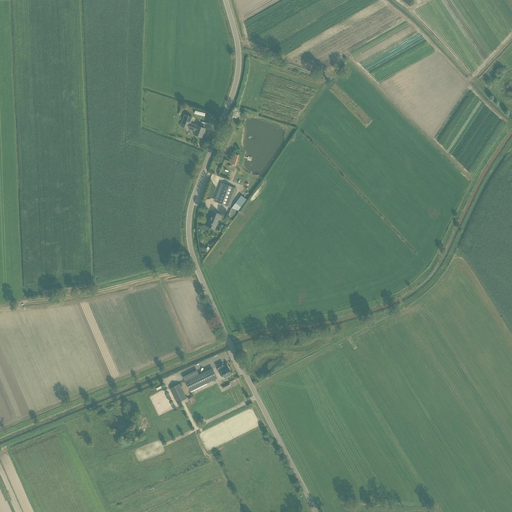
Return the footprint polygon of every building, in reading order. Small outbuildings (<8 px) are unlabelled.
[(267,101),(266,108),(303,118),(305,111),(267,101)] [(205,129),(200,127),(197,126),(190,123),(192,118),(184,115),(180,126),(195,131),(193,134),(202,138),(205,129)] [(216,202),(221,204),(227,206),(234,188),(223,183),(216,202)] [(241,211),(243,212),(250,201),(251,198),(245,196),(235,209),(236,208),(234,211),(232,218),(237,219),(238,217),(239,214),(241,211)] [(212,211),(207,227),(214,229),(220,214),(212,211)] [(168,356),(184,350),(182,345),(178,346),(178,344),(165,348),(168,356)] [(120,357),(127,374),(139,369),(136,364),(135,364),(133,360),(130,362),(127,355),(120,357)] [(219,373),(221,377),(223,375),(224,377),(231,374),(228,368),(223,370),(222,368),(224,367),(222,363),(217,366),(220,373),(219,373)] [(217,378),(212,368),(199,375),(196,370),(183,377),(190,391),(217,378)] [(170,389),(176,403),(186,398),(179,384),(170,389)]
